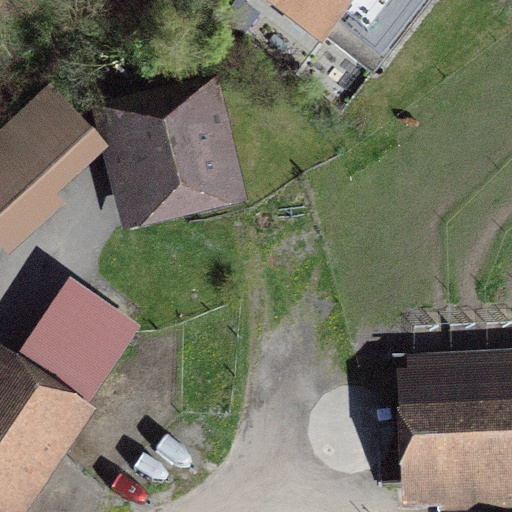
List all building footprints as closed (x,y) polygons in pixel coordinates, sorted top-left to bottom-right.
[(105,0),(87,0),(98,9),(105,0)] [(274,0),(372,74),(429,0),(274,0)] [(94,147),(52,100),(26,123),(68,170),(94,147)] [(159,111),(179,196),(219,186),(198,101),(159,111)] [(140,206),(179,196),(159,111),(118,121),(140,206)] [(0,378),(0,511),(5,511),(127,333),(77,299),(21,382),(5,371),(0,378)] [(511,359),(412,363),(416,480),(511,475),(511,359)]
